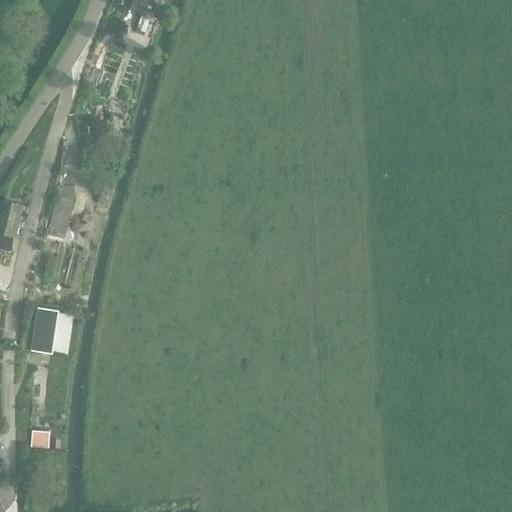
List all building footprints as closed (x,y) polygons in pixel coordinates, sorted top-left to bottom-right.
[(59,187),(47,235),(63,239),(75,190),(59,187)] [(0,234),(15,238),(23,206),(0,200),(0,234)] [(31,340),(51,344),(58,306),(36,302),(31,340)] [(31,431),(30,447),(47,448),(48,431),(31,431)] [(50,439),(49,448),(59,448),(60,439),(50,439)]
